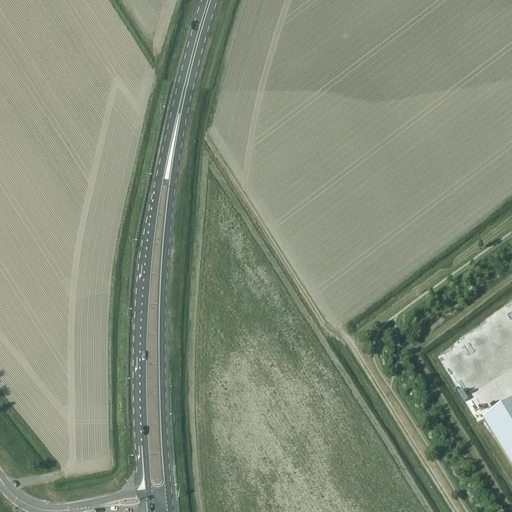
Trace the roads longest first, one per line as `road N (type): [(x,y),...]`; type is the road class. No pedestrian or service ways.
road 1 (trunk): [(169,500),(162,299),(192,52)]
road 2 (trunk): [(192,52),(149,236),(142,391),(148,492)]
road 3 (track): [(344,331),(456,511)]
